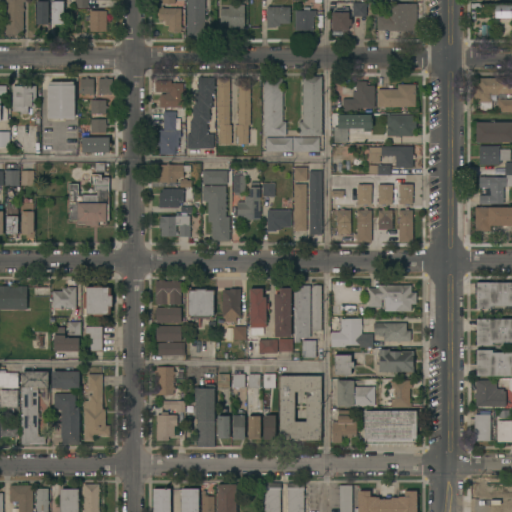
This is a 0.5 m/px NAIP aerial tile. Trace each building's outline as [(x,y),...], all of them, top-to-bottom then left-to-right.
[(26,0),(26,1),(23,1),(23,7),(24,7),(24,10),(23,10),(23,34),(17,34),(17,35),(14,35),(5,35),(5,29),(5,26),(5,10),(3,10),(3,1),(5,1),(5,0),(26,0)] [(64,0),(64,24),(51,24),(51,1),(53,1),(53,0),(64,0)] [(176,31),(176,32),(173,32),(172,31),(168,31),(168,25),(165,25),(165,20),(159,20),(159,17),(158,17),(158,7),(163,7),(163,3),(162,3),(162,0),(175,0),(175,7),(181,7),(181,26),(183,26),(183,29),(181,29),(181,31),(176,31)] [(186,0),(205,0),(205,38),(186,38),(186,0)] [(36,1),(48,1),(48,24),(36,24),(36,1)] [(366,2),(366,16),(352,16),(352,2),(366,2)] [(416,31),(414,31),(414,36),(403,36),(403,31),(389,30),(377,30),(377,16),(389,16),(389,3),(416,3),(416,31)] [(244,29),(228,29),(228,26),(220,26),(220,8),(228,8),(228,4),(244,4),(244,29)] [(266,6),(267,6),(267,5),(269,5),(269,6),(281,6),(281,5),(283,5),(283,6),(290,6),(290,23),(280,23),(280,26),(275,26),(275,27),(267,27),(266,6)] [(106,31),(89,31),(89,10),(106,10),(106,31)] [(295,10),(316,10),(316,16),(313,16),(313,30),(312,30),(312,35),(302,35),(302,30),(295,30),(295,10)] [(348,12),(348,19),(351,19),(351,26),(348,26),(348,30),(332,30),(332,12),(348,12)] [(511,93),(497,93),(497,94),(490,94),(490,95),(490,99),(491,99),(491,110),(479,110),(479,101),(472,101),(472,84),(478,84),(478,77),(497,77),(497,75),(511,75),(511,93)] [(98,78),(104,78),(104,76),(107,77),(107,78),(112,78),(112,93),(98,93),(98,78)] [(282,120),(285,120),(285,121),(286,121),(286,136),(263,135),(263,76),(282,76),(282,120)] [(321,136),(299,136),(299,121),(302,121),(302,76),(321,76),(321,136)] [(80,78),(85,78),(85,77),(88,77),(88,78),(93,78),(94,93),(80,93),(80,78)] [(213,148),(187,148),(187,133),(190,134),(190,120),(191,120),(191,119),(192,119),(192,105),(194,105),(194,104),(195,104),(195,91),(196,91),(196,90),(197,90),(197,77),(214,77),(214,94),(212,94),(212,99),(213,99),(213,103),(211,103),(211,108),(209,108),(209,122),(207,122),(207,133),(214,133),(213,148)] [(229,124),(231,124),(231,143),(219,143),(219,125),(217,125),(217,77),(230,77),(229,124)] [(250,124),(248,124),(248,143),(236,143),(236,124),(238,124),(238,77),(250,77),(250,124)] [(160,94),(166,94),(166,92),(155,91),(155,80),(171,80),(171,83),(183,83),(183,107),(160,107),(160,94)] [(48,118),(47,84),(49,84),(49,81),(73,81),(73,84),(74,84),(74,118),(48,118)] [(374,107),(357,108),(357,111),(342,111),(342,98),(352,98),(352,90),(356,90),(356,81),(366,81),(366,85),(374,85),(374,107)] [(377,106),(377,89),(397,89),(397,84),(415,84),(415,106),(377,106)] [(12,85),(36,85),(36,105),(28,105),(28,114),(21,114),(21,111),(12,111),(12,85)] [(511,98),(511,112),(497,112),(498,98),(511,98)] [(91,99),(106,100),(106,105),(107,105),(107,108),(106,108),(105,114),(90,114),(91,99)] [(160,154),(160,145),(158,145),(158,141),(160,141),(160,130),(164,130),(163,111),(175,111),(175,118),(180,118),(180,137),(178,137),(178,146),(175,146),(175,153),(160,154)] [(413,114),(413,120),(416,120),(416,129),(413,129),(413,136),(386,135),(387,114),(413,114)] [(90,118),(106,118),(106,124),(107,124),(107,127),(106,127),(106,132),(91,132),(90,118)] [(511,122),(511,141),(476,141),(476,122),(511,122)] [(347,142),(334,142),(334,126),(347,126),(347,142)] [(0,134),(9,134),(9,146),(0,146),(0,134)] [(109,136),(109,152),(82,152),(82,137),(109,136)] [(292,137),(292,151),(266,151),(266,137),(292,137)] [(319,137),(319,151),(293,151),(293,137),(319,137)] [(499,145),(499,149),(510,149),(510,160),(498,160),(498,165),(479,164),(479,145),(499,145)] [(413,146),(413,167),(395,167),(395,155),(381,155),(381,146),(413,146)] [(511,162),(511,186),(503,186),(503,203),(479,203),(479,195),(490,195),(490,187),(479,187),(479,176),(506,177),(506,174),(505,174),(505,162),(511,162)] [(160,164),(183,164),(183,165),(190,165),(190,170),(183,170),(183,177),(178,177),(178,178),(176,178),(176,182),(169,182),(169,183),(166,183),(166,182),(160,182),(160,164)] [(390,164),(390,174),(377,174),(377,164),(390,164)] [(307,181),(293,180),(294,166),(307,167),(307,181)] [(19,185),(4,185),(5,169),(19,170),(19,185)] [(21,170),(34,170),(34,185),(21,185),(21,170)] [(227,170),(227,184),(202,183),(202,170),(227,170)] [(321,234),(309,234),(309,170),(322,170),(321,234)] [(233,175),(235,175),(235,173),(242,173),(242,175),(245,175),(245,192),(240,192),(240,194),(234,194),(234,192),(233,192),(233,175)] [(109,220),(105,220),(105,223),(98,223),(98,225),(85,225),(85,223),(78,223),(78,221),(77,221),(77,220),(69,220),(69,186),(78,186),(78,188),(94,188),(94,177),(99,177),(99,174),(101,174),(101,177),(109,177),(109,220)] [(181,188),(181,180),(192,180),(192,187),(181,188)] [(237,201),(244,201),(244,196),(249,196),(249,186),(250,186),(250,182),(259,182),(259,187),(262,187),(262,183),(274,183),(274,196),(262,196),(262,198),(260,198),(260,218),(237,219),(237,201)] [(412,204),(398,203),(398,183),(413,184),(412,204)] [(306,196),(308,196),(308,201),(306,201),(306,222),(308,222),(308,225),(306,225),(306,230),(293,230),(293,199),(292,199),(292,196),(294,196),(294,184),(306,184),(306,196)] [(371,184),(371,204),(356,204),(357,184),(371,184)] [(392,184),(392,204),(377,204),(378,184),(392,184)] [(226,185),(226,216),(229,216),(229,240),(211,240),(211,221),(207,221),(207,202),(205,202),(205,200),(202,200),(202,185),(226,185)] [(179,206),(168,206),(168,207),(165,207),(165,206),(159,206),(159,193),(162,193),(162,189),(183,189),(183,202),(179,202),(179,206)] [(6,202),(17,202),(17,233),(6,233),(6,202)] [(21,202),(33,202),(33,234),(21,234),(21,202)] [(511,225),(490,225),(490,231),(474,230),(475,206),(489,206),(511,206),(511,225)] [(291,210),(290,227),(280,227),(280,229),(276,229),(276,231),(267,231),(267,209),(291,210)] [(350,233),(337,233),(337,222),(336,222),(336,209),(350,209),(350,233)] [(371,242),(356,241),(357,209),(371,209),(371,242)] [(392,209),(392,228),(378,229),(378,209),(392,209)] [(412,241),(398,241),(399,209),(412,209),(412,241)] [(189,216),(189,236),(179,236),(179,224),(176,224),(176,236),(161,236),(161,227),(159,227),(158,224),(160,224),(160,216),(189,216)] [(155,304),(155,281),(158,281),(158,279),(164,279),(164,281),(171,281),(171,279),(176,279),(176,281),(181,281),(181,304),(155,304)] [(511,282),(511,306),(492,306),(492,308),(476,308),(476,282),(511,282)] [(0,309),(0,285),(8,285),(8,287),(16,287),(16,285),(27,285),(26,309),(0,309)] [(310,338),(300,338),(300,342),(294,342),(294,285),(310,285),(310,338)] [(321,330),(311,330),(311,285),(321,285),(321,330)] [(368,288),(378,288),(378,285),(411,285),(411,292),(416,292),(416,303),(411,303),(411,310),(393,310),(393,299),(381,299),(381,306),(368,306),(368,288)] [(52,307),(52,290),(62,290),(62,288),(67,288),(67,286),(76,286),(76,307),(52,307)] [(108,287),(111,287),(111,295),(112,295),(112,306),(111,306),(111,313),(108,313),(108,314),(102,314),(102,315),(93,315),(93,314),(86,314),(86,308),(83,308),(83,293),(86,293),(86,287),(108,287)] [(240,317),(236,317),(236,322),(225,322),(225,316),(222,316),(222,289),(229,289),(229,288),(241,288),(240,317)] [(266,303),(269,303),(269,308),(266,308),(266,326),(263,326),(263,335),(251,335),(251,327),(249,327),(249,288),(262,288),(262,296),(266,296),(266,303)] [(291,337),(274,337),(274,294),(279,294),(279,288),(291,288),(291,337)] [(213,315),(209,315),(209,318),(193,318),(193,315),(188,315),(189,290),(197,290),(197,289),(205,289),(205,290),(213,290),(213,315)] [(155,322),(155,307),(181,307),(181,322),(155,322)] [(362,319),(362,334),(373,334),(373,345),(332,345),(332,332),(342,332),(342,319),(362,319)] [(511,319),(511,342),(492,342),(492,345),(476,345),(476,319),(511,319)] [(81,335),(68,335),(68,321),(81,321),(81,335)] [(406,322),(406,330),(410,330),(410,341),(383,341),(383,335),(378,335),(378,334),(374,334),(374,331),(373,331),(373,322),(406,322)] [(181,325),(181,341),(155,340),(156,325),(181,325)] [(102,326),(102,351),(90,351),(90,333),(85,333),(85,326),(102,326)] [(246,326),(246,339),(233,339),(233,326),(246,326)] [(54,351),(54,335),(65,335),(65,338),(79,338),(79,352),(54,351)] [(292,338),(292,351),(278,351),(278,338),(292,338)] [(277,339),(277,352),(259,353),(258,339),(277,339)] [(315,340),(315,357),(302,357),(302,340),(315,340)] [(184,342),(184,354),(158,355),(158,342),(184,342)] [(378,348),(389,348),(389,351),(413,350),(413,371),(379,372),(378,348)] [(511,376),(476,376),(476,349),(492,349),(492,352),(511,352),(511,376)] [(350,354),(350,362),(353,362),(353,367),(351,367),(351,374),(349,374),(348,375),(345,375),(344,374),(335,374),(334,354),(350,354)] [(173,386),(179,386),(179,388),(181,391),(184,391),(184,399),(176,399),(176,392),(173,392),(173,394),(157,394),(156,367),(173,366),(173,386)] [(17,387),(0,387),(0,370),(5,370),(5,372),(18,372),(17,387)] [(48,371),(48,387),(38,387),(38,436),(45,436),(45,444),(21,444),(21,371),(48,371)] [(79,371),(79,387),(51,387),(51,371),(79,371)] [(102,408),(105,408),(105,425),(109,425),(109,437),(94,436),(94,441),(83,441),(83,400),(88,400),(88,394),(91,394),(91,392),(87,392),(87,373),(102,374),(102,408)] [(275,373),(275,387),(263,387),(263,374),(275,373)] [(229,374),(229,387),(217,387),(217,374),(229,374)] [(244,374),(244,387),(233,387),(233,374),(244,374)] [(260,374),(260,387),(248,387),(248,374),(260,374)] [(321,376),(321,439),(280,439),(280,375),(321,376)] [(497,379),(497,388),(505,388),(505,407),(475,407),(475,380),(497,379)] [(337,380),(354,380),(354,386),(371,386),(371,385),(374,385),(374,386),(374,404),(365,404),(365,405),(337,406),(337,380)] [(364,438),(364,411),(381,410),(381,403),(385,401),(385,396),(389,396),(389,388),(391,388),(391,380),(409,380),(409,406),(393,406),(393,410),(416,410),(416,438),(364,438)] [(214,446),(197,446),(197,416),(195,416),(195,398),(194,398),(194,388),(214,388),(214,446)] [(0,389),(17,389),(18,408),(13,408),(13,412),(5,412),(5,408),(0,408),(0,389)] [(75,393),(75,409),(79,409),(79,443),(62,443),(62,438),(61,438),(61,409),(54,409),(54,393),(75,393)] [(185,400),(184,411),(176,411),(176,409),(163,409),(163,400),(185,400)] [(332,422),(337,422),(337,410),(352,410),(352,421),(356,421),(356,435),(350,435),(350,437),(347,437),(347,435),(341,435),(341,442),(332,442),(332,422)] [(156,414),(177,414),(177,426),(174,426),(174,436),(168,436),(168,440),(156,440),(156,414)] [(276,415),(275,439),(262,439),(263,414),(276,415)] [(474,441),(474,414),(490,414),(490,440),(474,441)] [(244,415),(244,439),(233,439),(233,415),(244,415)] [(260,439),(248,439),(248,415),(260,415),(260,439)] [(229,438),(217,438),(217,416),(229,416),(229,438)] [(0,436),(0,420),(18,420),(18,436),(0,436)] [(497,420),(511,420),(511,441),(497,441),(497,420)] [(264,511),(264,489),(263,489),(263,482),(281,482),(281,490),(280,490),(280,511),(264,511)] [(288,511),(288,489),(287,489),(287,482),(304,483),(304,490),(303,490),(303,511),(288,511)] [(84,511),(84,484),(99,484),(99,511),(84,511)] [(217,511),(217,484),(236,484),(236,511),(217,511)] [(32,485),(32,511),(18,511),(18,501),(10,501),(10,485),(32,485)] [(352,511),(339,511),(339,485),(352,485),(352,511)] [(48,488),(48,511),(36,511),(36,488),(48,488)] [(78,511),(60,511),(60,489),(78,488),(78,511)] [(170,511),(153,511),(153,488),(170,488),(170,511)] [(199,511),(181,511),(181,488),(199,488),(199,511)] [(202,511),(202,490),(205,490),(205,496),(214,496),(214,511),(202,511)] [(358,511),(358,491),(370,491),(370,496),(376,496),(376,497),(379,497),(379,499),(391,499),(391,497),(398,497),(398,496),(404,496),(404,491),(417,491),(417,511),(358,511)]
